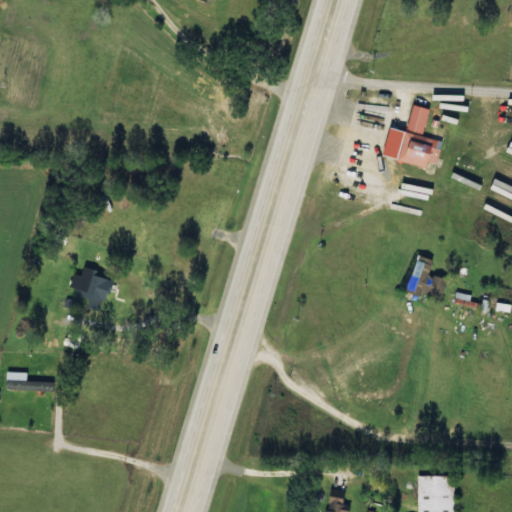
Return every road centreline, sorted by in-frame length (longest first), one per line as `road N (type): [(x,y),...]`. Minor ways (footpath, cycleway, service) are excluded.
road 1 (trunk): [(180,511),(335,0)]
road 2 (residential): [(511,88),(313,75)]
